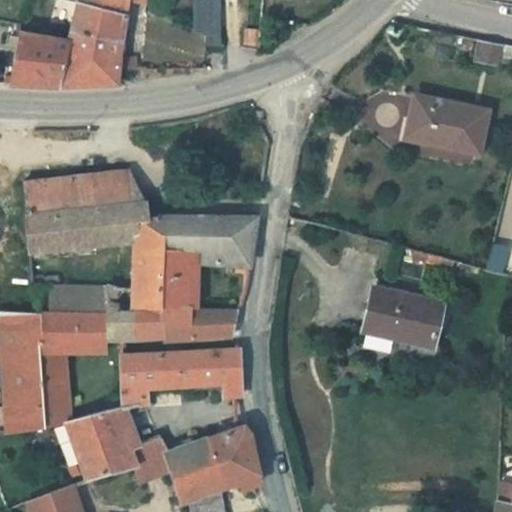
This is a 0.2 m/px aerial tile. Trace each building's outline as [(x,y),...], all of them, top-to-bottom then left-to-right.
[(120,0),(71,0),(66,23),(116,28),(120,0)] [(193,5),(193,35),(202,40),(201,5),(193,5)] [(116,28),(66,23),(65,29),(9,24),(2,82),(81,82),(108,82),(110,68),(116,28)] [(201,50),(202,40),(193,35),(175,25),(171,34),(201,50)] [(400,91),(392,126),(411,130),(409,138),(465,150),(474,107),(400,91)] [(391,134),(409,138),(411,130),(392,126),(391,134)] [(130,209),(142,210),(141,191),(137,190),(122,163),(23,174),(26,249),(128,232),(130,209)] [(130,209),(128,232),(127,285),(126,300),(151,300),(151,210),(142,210),(130,209)] [(126,332),(149,332),(150,333),(173,334),(224,332),(232,306),(189,303),(188,259),(244,260),(252,212),(151,210),(151,300),(126,300),(126,332)] [(127,285),(44,283),(44,308),(93,310),(99,310),(101,333),(110,333),(126,332),(126,300),(127,285)] [(374,283),(365,325),(426,338),(436,296),(374,283)] [(44,308),(0,306),(0,376),(3,425),(40,420),(35,358),(34,340),(93,340),(93,310),(44,308)] [(231,349),(231,346),(111,352),(116,401),(65,415),(60,417),(65,432),(80,471),(124,461),(129,471),(162,466),(174,494),(181,492),(209,483),(223,479),(207,428),(196,431),(158,446),(150,430),(120,441),(108,405),(138,398),(137,381),(218,377),(220,393),(230,392),(236,391),(234,370),(231,349)] [(65,415),(59,357),(35,358),(40,420),(60,417),(65,415)] [(207,428),(223,479),(226,490),(244,484),(237,439),(232,419),(230,420),(207,428)] [(73,511),(60,479),(23,494),(29,511),(73,511)] [(185,511),(217,511),(209,483),(181,492),(185,511)] [(504,501),(490,499),(487,511),(511,511),(511,485),(506,485),(504,501)]
